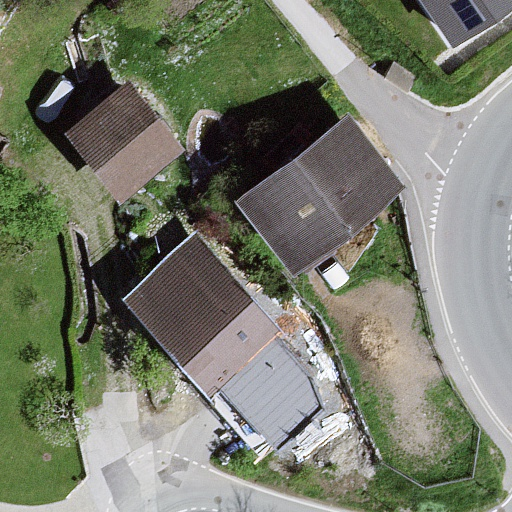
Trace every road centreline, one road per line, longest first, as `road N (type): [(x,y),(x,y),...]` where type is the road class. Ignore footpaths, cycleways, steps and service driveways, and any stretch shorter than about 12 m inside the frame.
road 1 (unclassified): [(511,380),(480,312),(470,234),(485,178),(511,134)]
road 2 (unknown): [(320,344),(167,487)]
road 3 (residential): [(129,511),(167,487),(219,492),(273,511)]
